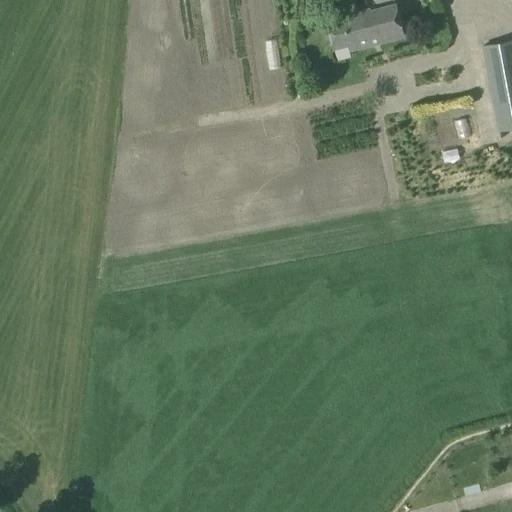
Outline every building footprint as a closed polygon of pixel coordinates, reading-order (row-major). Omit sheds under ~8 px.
[(262,19),(260,0),(237,0),(245,80),(250,79),(252,100),(272,98),(265,19),(262,19)] [(392,0),(365,0),(367,8),(326,19),(333,48),(348,44),(350,50),(371,45),(367,31),(382,27),(377,8),(377,7),(394,3),(392,0)] [(371,45),(403,37),(394,4),(377,8),(382,27),(367,31),(371,45)] [(498,131),(511,128),(511,41),(482,47),(498,131)] [(511,282),(511,143),(499,144),(500,168),(494,168),(498,283),(511,282)] [(448,164),(465,160),(463,148),(445,152),(448,164)] [(443,205),(424,208),(430,244),(418,246),(431,323),(462,317),(443,205)] [(447,476),(453,494),(473,487),(467,469),(447,476)]
